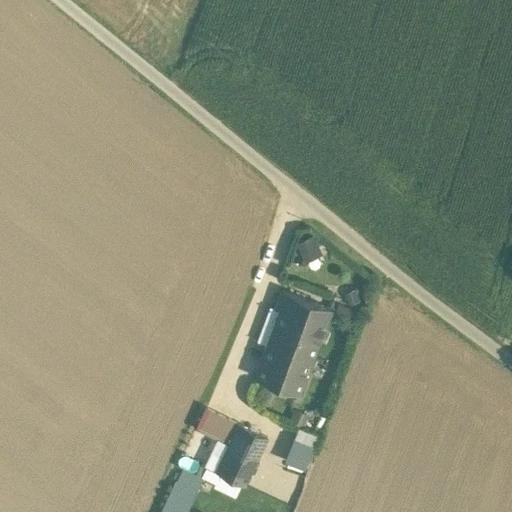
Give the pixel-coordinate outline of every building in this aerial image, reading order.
[(298,238),(309,258),(323,250),(312,231),(298,238)] [(329,305),(283,288),(276,306),(281,308),(271,336),(312,351),(329,305)] [(312,351),(271,336),(256,375),(297,391),(312,351)] [(196,425),(229,441),(239,420),(206,404),(196,425)] [(239,420),(229,441),(216,468),(244,482),(267,434),(239,420)] [(284,461),(303,466),(313,429),(294,424),(284,461)] [(204,462),(206,464),(216,468),(229,441),(217,435),(204,462)] [(216,468),(206,464),(201,474),(215,481),(213,484),(234,494),(241,480),(216,468)] [(158,511),(182,511),(201,474),(183,466),(177,479),(175,478),(158,511)] [(255,511),(274,511),(280,500),(241,482),(232,501),(255,511)]
